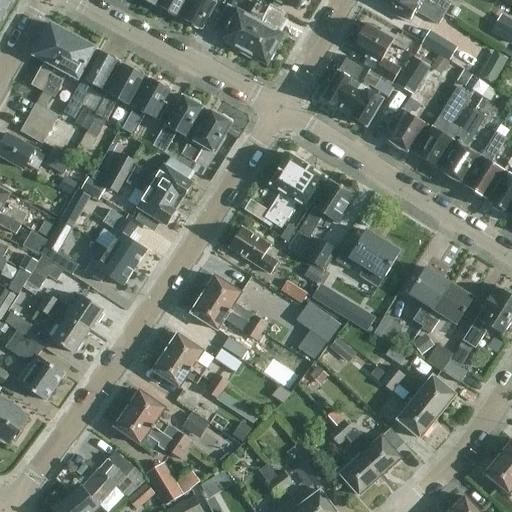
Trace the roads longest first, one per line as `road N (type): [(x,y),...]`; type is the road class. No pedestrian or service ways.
road 1 (residential): [(281,108),(144,318),(3,511)]
road 2 (residential): [(511,259),(281,108)]
road 3 (residential): [(76,0),(281,108)]
road 4 (residential): [(511,375),(456,456),(395,511)]
road 5 (residential): [(281,108),(343,0)]
